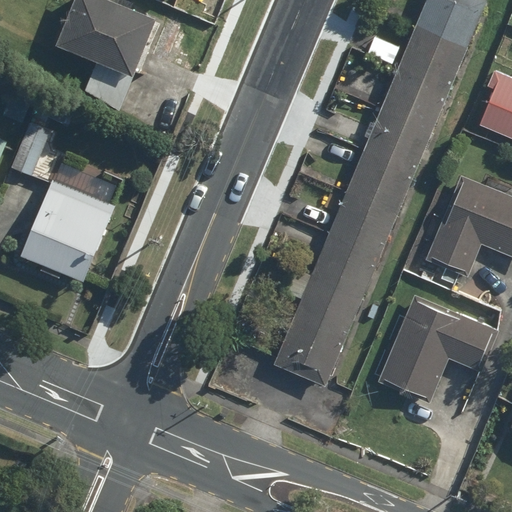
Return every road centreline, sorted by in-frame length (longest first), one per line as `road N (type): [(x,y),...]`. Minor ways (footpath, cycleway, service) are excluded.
road 1 (residential): [(304,0),(129,421)]
road 2 (tertiary): [(129,421),(345,511)]
road 3 (tertiary): [(0,367),(129,421)]
